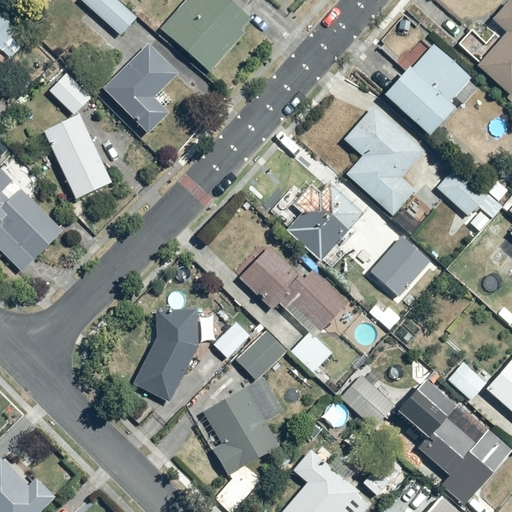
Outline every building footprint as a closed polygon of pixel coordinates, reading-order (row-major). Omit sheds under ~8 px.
[(80,0),(77,4),(118,38),(136,17),(115,0),(80,0)] [(180,0),(156,34),(215,77),(255,23),(223,0),(180,0)] [(471,27),(456,46),(476,63),(472,68),(511,101),(511,0),(503,0),(485,23),(494,30),(486,40),(471,27)] [(9,2),(0,11),(0,55),(8,63),(30,39),(21,30),(30,21),(9,2)] [(146,40),(98,92),(147,137),(169,113),(156,100),(181,73),(146,40)] [(404,69),(381,97),(430,139),(478,83),(431,43),(407,72),(404,69)] [(60,78),(48,94),(75,115),(87,98),(60,78)] [(370,109),(341,143),(359,157),(342,178),(395,219),(416,192),(401,180),(424,151),(370,109)] [(81,115),(42,131),(71,201),(110,185),(81,115)] [(0,252),(25,273),(62,225),(29,199),(43,181),(0,146),(0,252)] [(456,166),(434,190),(466,219),(497,185),(486,175),(477,185),(456,166)] [(298,216),(283,235),(318,265),(343,235),(345,237),(351,230),(357,236),(373,218),(329,181),(318,194),(308,185),(288,208),(298,216)] [(511,196),(503,207),(511,215),(511,196)] [(511,223),(495,209),(478,231),(468,242),(484,256),(492,246),(511,262),(511,261),(511,223)] [(430,260),(398,235),(367,273),(399,299),(430,260)] [(275,239),(237,282),(271,311),(274,308),(283,316),(280,320),(293,331),(297,326),(305,333),(288,352),(314,375),(336,350),(324,340),(337,325),(333,321),(348,304),(275,239)] [(402,316),(386,303),(374,318),(389,331),(402,316)] [(214,315),(198,315),(198,307),(154,308),(154,337),(129,388),(171,406),(199,347),(199,342),(214,342),(214,315)] [(237,325),(235,323),(212,346),(227,360),(250,336),(248,334),(252,330),(257,334),(263,328),(249,314),(237,325)] [(234,363),(254,384),(286,352),(265,331),(234,363)] [(466,349),(441,379),(471,405),(482,392),(511,416),(511,357),(497,375),(466,349)] [(425,374),(391,414),(421,440),(413,449),(445,476),(437,487),(462,508),(511,451),(464,411),(465,409),(425,374)] [(254,384),(193,419),(229,478),(282,445),(271,427),(286,418),(263,379),(254,384)] [(367,384),(349,407),(374,428),(393,404),(367,384)] [(308,447),(290,471),(304,482),(282,511),(373,511),(376,508),(363,499),(369,491),(308,447)] [(387,451),(360,476),(378,496),(405,471),(387,451)] [(2,460),(0,462),(0,511),(46,511),(57,503),(35,478),(25,487),(2,460)] [(240,472),(236,476),(215,500),(228,511),(236,511),(244,504),(253,511),(255,511),(265,501),(254,491),(257,487),(240,472)] [(455,511),(436,496),(422,511),(455,511)]
